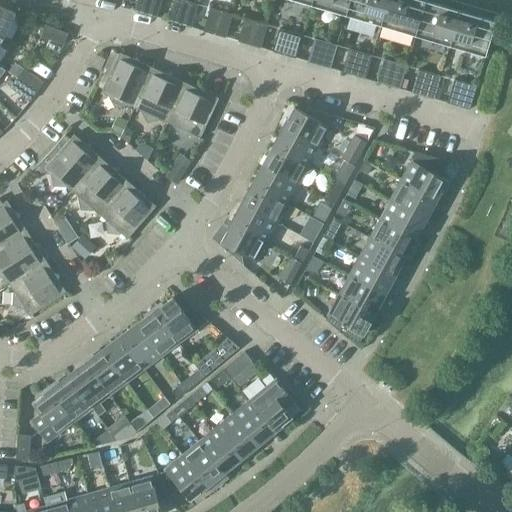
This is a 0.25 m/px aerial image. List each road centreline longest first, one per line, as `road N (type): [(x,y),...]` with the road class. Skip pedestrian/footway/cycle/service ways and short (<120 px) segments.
road 1 (residential): [(53,102),(102,18),(277,74)]
road 2 (residential): [(371,405),(183,245)]
road 3 (residential): [(475,131),(277,74)]
road 4 (residential): [(202,222),(53,102)]
road 5 (residential): [(106,316),(0,163)]
road 6 (residential): [(202,222),(277,74)]
road 7 (residential): [(497,511),(371,405)]
road 8 (residential): [(254,511),(371,405)]
